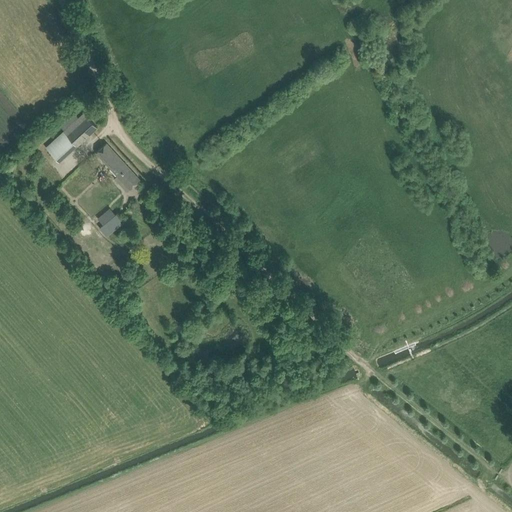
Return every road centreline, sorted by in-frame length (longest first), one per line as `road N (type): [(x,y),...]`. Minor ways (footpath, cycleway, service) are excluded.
road 1 (track): [(360,360),(135,141),(65,0)]
road 2 (track): [(511,480),(360,360)]
